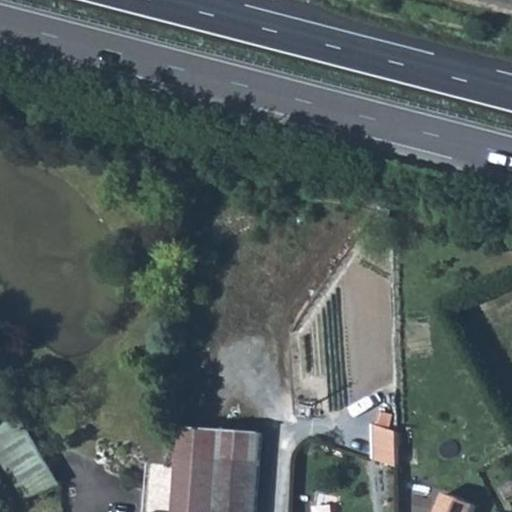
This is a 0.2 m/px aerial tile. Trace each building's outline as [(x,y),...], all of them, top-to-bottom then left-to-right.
[(22,425),(0,436),(0,462),(28,511),(56,496),(22,425)] [(372,460),(396,468),(396,433),(372,425),(372,460)] [(253,511),(257,432),(177,428),(176,449),(175,468),(172,511),(253,511)] [(172,511),(175,468),(144,466),(141,511),(172,511)] [(511,510),(511,487),(510,483),(498,490),(510,511),(511,510)] [(471,511),(474,508),(445,496),(438,511),(471,511)]
